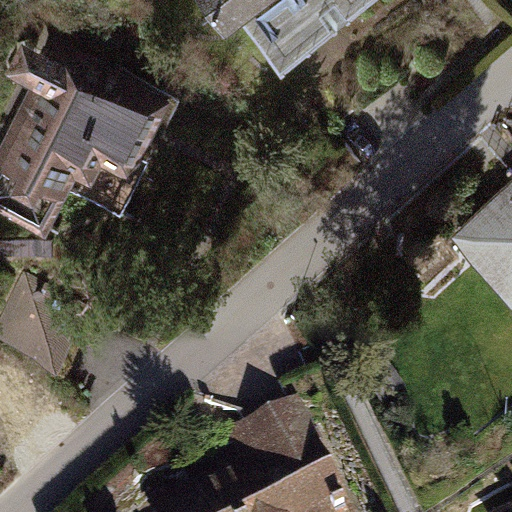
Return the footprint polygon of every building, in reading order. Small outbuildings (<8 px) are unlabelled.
[(205,0),(231,30),(244,22),(289,75),(378,0),(205,0)] [(133,217),(188,94),(54,34),(0,156),(0,210),(51,233),(71,189),(133,217)] [(511,180),(457,229),(511,291),(511,180)] [(91,308),(24,279),(0,332),(0,343),(63,371),(91,308)] [(155,511),(358,511),(304,404),(243,430),(258,461),(154,509),(155,511)]
